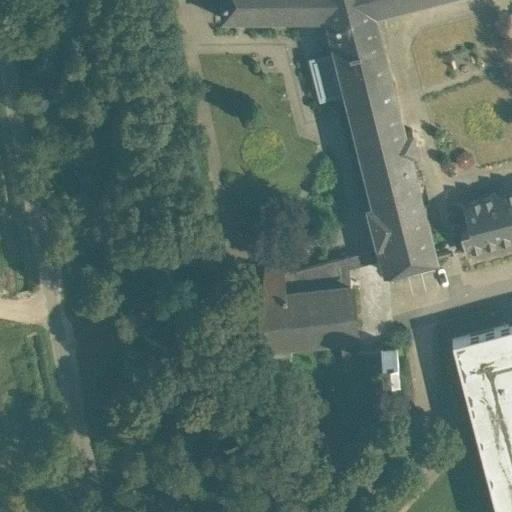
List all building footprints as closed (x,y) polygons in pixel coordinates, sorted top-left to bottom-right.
[(405,129),(374,9),(410,0),(220,0),(221,15),(326,15),(335,52),(313,58),(322,92),(344,87),(373,201),(367,202),(378,246),(380,254),(384,269),(394,266),(395,268),(418,262),(418,260),(437,255),(410,148),(416,147),(413,133),(412,127),(405,129)] [(511,188),(463,201),(469,227),(460,229),(465,248),(511,236),(511,188)] [(348,252),(283,269),(282,261),(265,262),(262,275),(261,284),(260,293),(260,304),(260,315),(261,320),(262,327),(264,334),(268,346),(290,344),(289,338),(340,334),(343,365),(398,360),(396,343),(380,344),(381,346),(356,349),(355,332),(349,264),(350,263),(350,262),(380,254),(378,246),(348,253),(348,252)] [(511,511),(511,321),(452,337),(497,511),(511,511)] [(405,370),(388,372),(391,391),(407,389),(405,370)]
